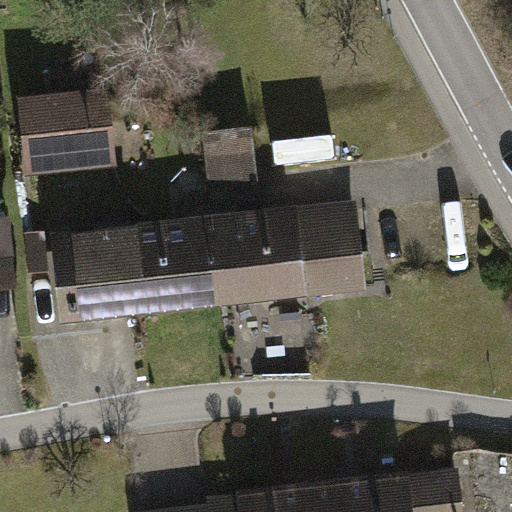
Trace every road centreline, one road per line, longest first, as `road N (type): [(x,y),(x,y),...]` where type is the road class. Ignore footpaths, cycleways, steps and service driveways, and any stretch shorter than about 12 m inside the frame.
road 1 (residential): [(511,421),(324,397),(223,400),(0,434)]
road 2 (tertiary): [(511,157),(429,0)]
